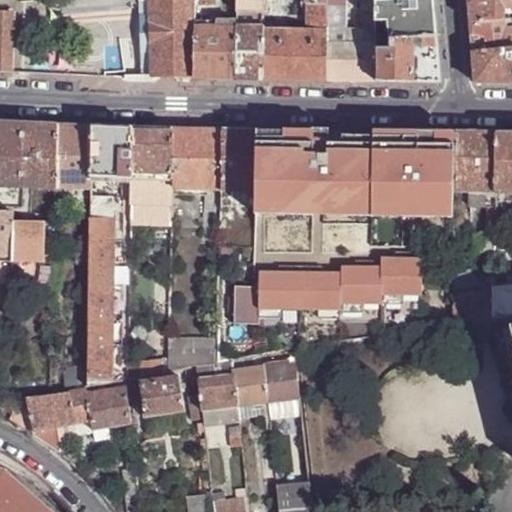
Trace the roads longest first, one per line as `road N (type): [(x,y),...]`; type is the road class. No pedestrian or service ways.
road 1 (residential): [(454,108),(0,95)]
road 2 (residential): [(0,435),(66,479),(94,511)]
